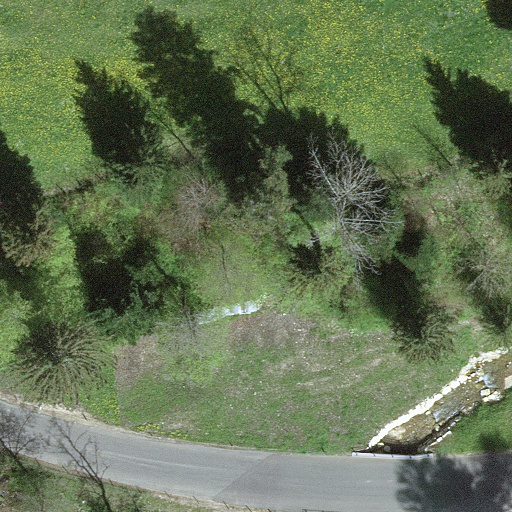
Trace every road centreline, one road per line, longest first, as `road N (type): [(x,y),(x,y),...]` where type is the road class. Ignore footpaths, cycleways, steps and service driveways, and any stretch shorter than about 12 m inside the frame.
road 1 (tertiary): [(328,482),(157,463),(0,420)]
road 2 (tertiary): [(328,482),(424,487),(511,477)]
